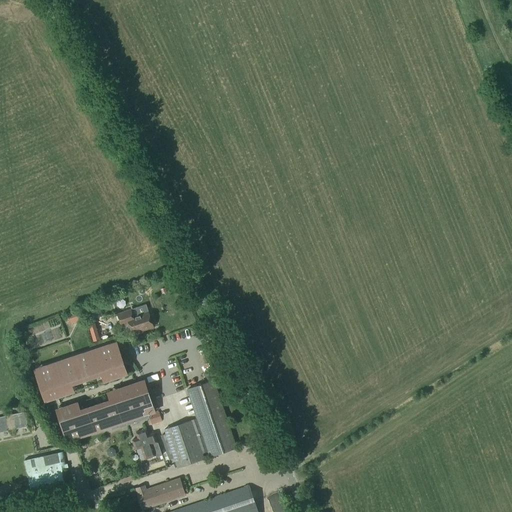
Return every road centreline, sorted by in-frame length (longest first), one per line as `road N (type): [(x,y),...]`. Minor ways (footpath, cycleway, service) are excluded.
road 1 (unclassified): [(310,511),(223,320),(50,0)]
road 2 (track): [(36,511),(277,440)]
